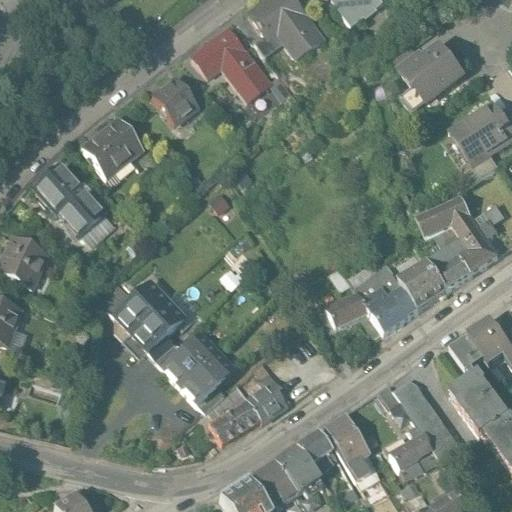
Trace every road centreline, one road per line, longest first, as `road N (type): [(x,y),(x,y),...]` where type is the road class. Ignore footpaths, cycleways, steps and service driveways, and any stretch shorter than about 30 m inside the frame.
road 1 (residential): [(182,509),(511,283)]
road 2 (residential): [(0,204),(78,126),(237,0)]
road 3 (residential): [(0,473),(182,509)]
